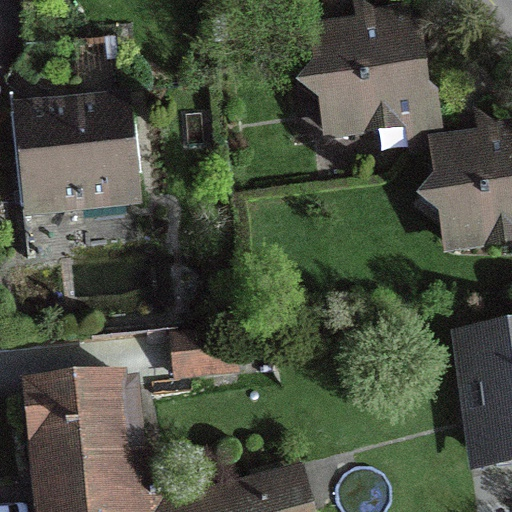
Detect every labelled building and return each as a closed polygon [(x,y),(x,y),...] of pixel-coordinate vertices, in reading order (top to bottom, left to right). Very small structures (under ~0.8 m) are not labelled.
[(425,119),(424,117),(423,109),(433,96),(420,87),(414,38),(405,39),(402,21),(382,24),(372,16),(370,19),(360,32),(318,37),(330,132),(376,126),(385,133),(392,124),(425,119)] [(269,65),(232,69),(236,110),(274,106),(269,65)] [(12,118),(22,209),(24,209),(132,198),(122,106),(14,117),(12,118)] [(511,237),(511,236),(511,135),(502,137),(492,129),(490,132),(480,145),(438,150),(438,153),(450,245),(495,239),(505,246),(511,237)] [(228,335),(173,342),(177,377),(233,370),(228,335)] [(511,335),(470,341),(474,372),(465,383),(470,416),(481,424),(485,456),(511,452),(511,335)] [(85,507),(158,500),(154,459),(143,460),(135,385),(120,386),(119,383),(30,392),(40,483),(55,482),(54,470),(81,468),(85,507)] [(312,511),(306,488),(215,511),(312,511)] [(158,500),(85,507),(85,511),(189,511),(185,494),(167,499),(158,500)]
